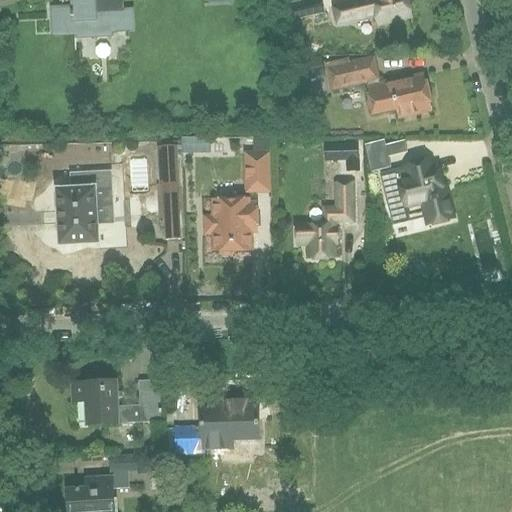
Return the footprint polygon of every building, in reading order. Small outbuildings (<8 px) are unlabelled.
[(52,7),(53,35),(83,33),(83,38),(112,36),(112,33),(135,32),(133,9),(122,9),(121,0),(72,0),(73,6),(52,7)] [(319,0),(306,0),(289,5),(293,20),(323,12),(319,0)] [(399,2),(398,0),(371,0),(336,9),(339,23),(377,13),(380,24),(410,16),(406,0),(399,2)] [(349,57),(324,63),(331,92),(367,83),(369,92),(366,92),(372,117),(397,111),(398,118),(432,109),(430,103),(434,102),(428,79),(424,80),(422,73),(403,78),(402,75),(380,80),(374,56),(350,62),(349,57)] [(258,194),(272,193),(271,151),(270,151),(270,138),(253,139),(254,151),(244,152),(245,196),(215,196),(215,217),(206,217),(206,233),(215,233),(215,251),(220,251),(223,254),(231,254),(234,251),(251,250),(251,231),(258,231),(258,194)] [(363,159),(363,139),(347,139),(347,159),(363,159)] [(388,157),(386,146),(384,140),(365,145),(367,155),(377,152),(381,170),(391,168),(388,157)] [(436,182),(435,155),(405,155),(406,171),(399,172),(400,189),(377,191),(378,216),(412,215),(412,212),(426,212),(426,208),(439,208),(438,182),(436,182)] [(60,246),(99,244),(98,225),(96,189),(112,188),(111,172),(71,174),(72,189),(56,189),(60,246)] [(182,239),(179,183),(157,184),(159,220),(164,220),(165,240),(182,239)] [(354,223),(353,183),(336,184),(337,208),(324,208),(324,226),(297,226),(297,244),(309,244),(309,259),(334,258),(333,243),(338,243),(338,224),(354,223)] [(140,405),(117,406),(116,382),(73,384),(74,402),(86,401),(87,426),(118,425),(118,423),(164,421),(162,380),(139,381),(140,405)] [(228,408),(200,408),(201,424),(174,425),(175,456),(206,455),(206,449),(233,448),(233,441),(260,440),(259,419),(263,419),(267,414),(267,408),(262,403),(259,403),(259,399),(228,400),(228,408)] [(87,479),(88,488),(68,490),(69,511),(113,511),(112,488),(130,488),(129,472),(138,471),(137,456),(110,457),(111,477),(87,479)]
